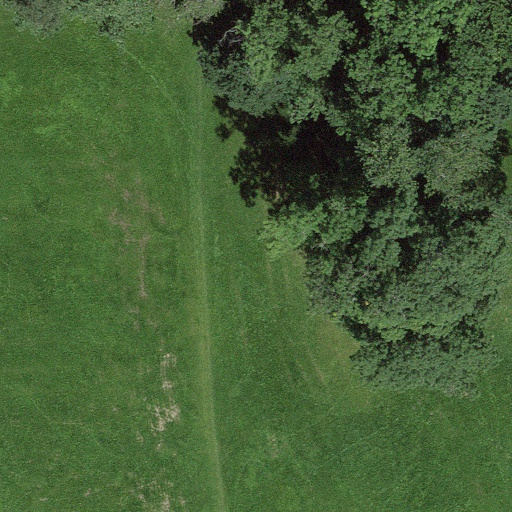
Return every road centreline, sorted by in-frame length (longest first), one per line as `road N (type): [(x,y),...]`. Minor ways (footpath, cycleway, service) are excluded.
road 1 (track): [(243,511),(206,0)]
road 2 (track): [(236,419),(0,501)]
